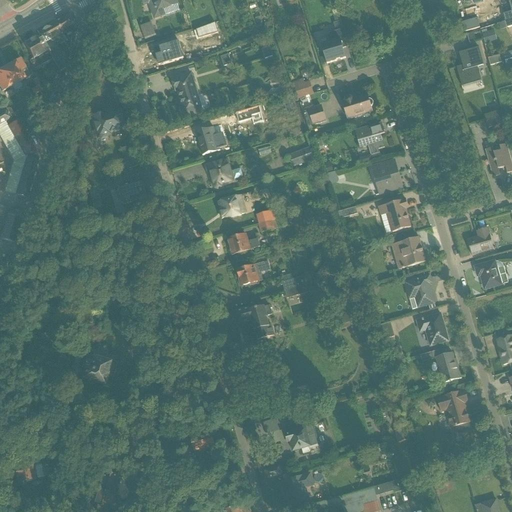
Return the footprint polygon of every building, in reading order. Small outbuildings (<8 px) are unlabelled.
[(154,20),(181,12),(176,0),(142,0),(145,7),(150,5),(154,20)] [(74,22),(70,14),(66,14),(54,20),(66,42),(74,22)] [(343,32),(351,29),(346,14),(339,17),(343,32)] [(48,51),(66,42),(54,20),(37,29),(41,37),(48,51)] [(150,40),(163,37),(159,23),(147,26),(150,40)] [(48,51),(41,37),(25,46),(32,59),(37,69),(53,60),(48,51)] [(340,39),(320,45),(326,65),(346,59),(340,39)] [(462,65),(456,67),(461,87),(481,81),(478,68),(483,65),(478,47),(458,53),(462,65)] [(0,86),(3,93),(33,78),(23,60),(0,71),(0,86)] [(181,117),(202,111),(192,72),(171,78),(181,117)] [(308,78),(292,83),(297,99),(313,94),(308,78)] [(350,119),(374,112),(368,93),(344,100),(350,119)] [(98,140),(128,131),(120,104),(90,114),(98,140)] [(319,109),(305,112),(307,122),(321,119),(319,109)] [(511,118),(507,109),(492,117),(495,124),(499,122),(502,128),(511,122),(511,118)] [(10,125),(28,156),(16,194),(28,198),(41,155),(21,119),(10,125)] [(203,157),(222,152),(214,123),(196,128),(203,157)] [(277,129),(281,144),(301,138),(297,123),(277,129)] [(382,153),(380,148),(386,147),(383,136),(388,135),(385,126),(373,130),(372,126),(357,130),(363,148),(369,146),(372,156),(382,153)] [(276,143),(263,146),(265,155),(278,153),(276,143)] [(494,178),(511,172),(511,164),(505,143),(486,149),(494,178)] [(311,146),(290,153),(294,169),(316,163),(311,146)] [(212,189),(235,182),(227,158),(204,165),(212,189)] [(381,198),(406,190),(396,159),(371,166),(381,198)] [(331,172),(338,169),(336,163),(329,166),(331,172)] [(181,168),(182,177),(195,175),(193,166),(181,168)] [(343,173),(332,173),(332,184),(344,183),(343,173)] [(141,182),(116,188),(122,212),(148,205),(141,182)] [(248,215),(243,196),(219,203),(224,222),(248,215)] [(392,233),(413,227),(406,201),(380,209),(382,216),(387,215),(392,233)] [(22,213),(5,209),(0,225),(0,235),(15,239),(22,213)] [(265,220),(269,233),(284,228),(280,216),(265,220)] [(472,257),(495,250),(488,228),(466,234),(472,257)] [(231,257),(253,251),(249,234),(227,239),(231,257)] [(258,250),(265,249),(263,239),(257,240),(258,250)] [(400,270),(427,263),(421,239),(394,246),(400,270)] [(484,290),(504,285),(497,259),(477,264),(484,290)] [(245,288),(264,283),(259,264),(240,269),(245,288)] [(314,269),(297,276),(300,284),(317,278),(314,269)] [(435,284),(433,276),(405,282),(409,300),(416,299),(419,309),(436,305),(431,285),(435,284)] [(252,346),(278,338),(269,307),(243,314),(252,346)] [(431,347),(451,341),(441,308),(415,315),(421,334),(427,332),(431,347)] [(328,319),(332,331),(364,321),(360,309),(328,319)] [(505,367),(511,364),(511,335),(497,341),(505,367)] [(162,347),(145,346),(144,361),(162,361),(162,347)] [(445,387),(464,381),(456,352),(437,358),(445,387)] [(79,381),(108,389),(115,364),(87,356),(79,381)] [(447,412),(452,429),(472,423),(467,405),(472,404),(468,391),(438,399),(442,413),(447,412)] [(296,456),(320,448),(313,426),(289,433),(296,456)] [(196,454),(217,449),(213,435),(193,440),(196,454)] [(19,483),(36,480),(34,466),(16,469),(19,483)] [(95,511),(98,511),(114,511),(121,479),(103,475),(95,511)] [(289,508),(312,501),(304,475),(281,482),(289,508)] [(373,486),(317,501),(319,511),(356,511),(368,509),(366,503),(376,500),(373,486)] [(483,511),(501,511),(498,499),(481,503),(483,511)]
